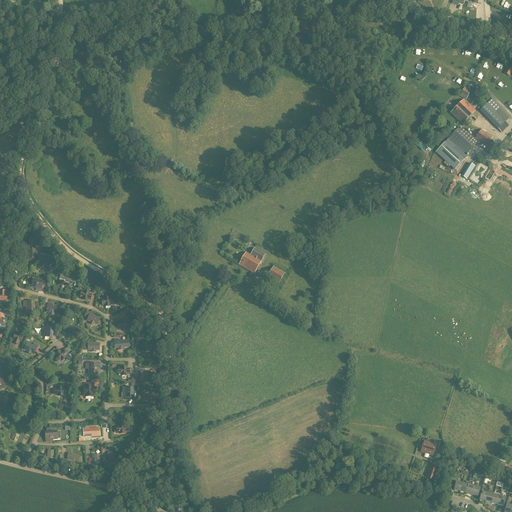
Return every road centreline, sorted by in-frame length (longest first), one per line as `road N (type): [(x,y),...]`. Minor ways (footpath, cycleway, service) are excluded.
road 1 (track): [(49,95),(20,163),(25,196),(64,246),(161,318),(180,508)]
road 2 (residential): [(263,511),(323,483),(435,490),(448,458)]
road 3 (residential): [(162,511),(108,489),(0,462)]
